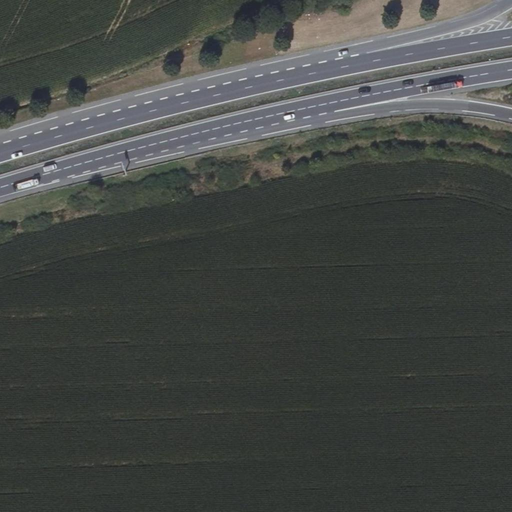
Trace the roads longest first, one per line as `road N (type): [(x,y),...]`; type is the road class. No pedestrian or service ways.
road 1 (trunk): [(361,59),(0,149)]
road 2 (trunk): [(0,187),(325,108)]
road 3 (trunk): [(325,108),(511,70)]
road 4 (trunk): [(325,108),(435,104),(511,114)]
road 5 (trunk): [(511,2),(446,29),(393,38),(361,59)]
road 6 (trunk): [(511,37),(361,59)]
